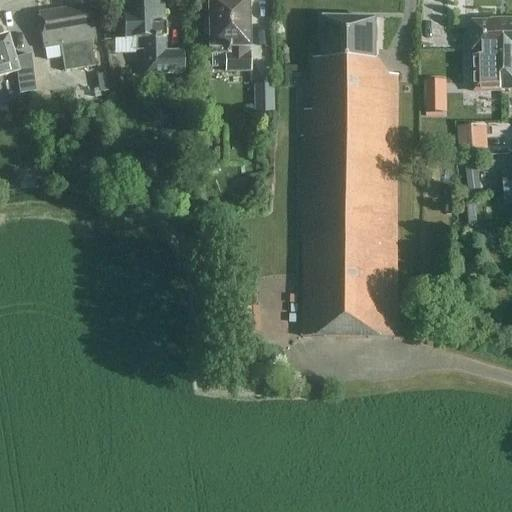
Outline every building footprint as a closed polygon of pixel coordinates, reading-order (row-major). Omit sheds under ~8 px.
[(226,73),(250,72),(250,55),(248,55),(246,0),(226,0),(223,0),(208,0),(209,14),(210,14),(211,56),(226,56),(226,73)] [(145,76),(183,75),(183,53),(165,53),(164,40),(165,40),(165,27),(163,27),(163,2),(145,3),(145,1),(129,2),(129,13),(130,13),(130,18),(124,19),(125,41),(136,40),(136,52),(144,52),(145,76)] [(65,73),(96,68),(90,33),(95,32),(91,6),(38,15),(43,42),(59,39),(61,48),(63,58),(65,73)] [(397,339),(398,76),(389,76),(378,61),(376,61),(377,21),(325,20),(324,60),(314,60),(314,111),(304,111),(304,137),(302,137),(301,239),(303,239),(302,338),(397,339)] [(485,52),(485,58),(478,58),(478,92),(485,92),(501,91),(501,40),(501,36),(501,22),(493,22),(493,23),(473,24),(474,52),(485,52)] [(511,22),(501,22),(501,36),(501,40),(501,91),(511,90),(511,22)] [(0,77),(17,73),(20,94),(36,93),(31,55),(15,60),(8,36),(0,38),(0,77)] [(61,48),(45,51),(46,60),(63,58),(61,48)] [(109,92),(106,75),(96,77),(99,94),(109,92)] [(184,80),(175,80),(176,95),(185,94),(184,80)] [(425,82),(425,114),(442,114),(441,82),(425,82)] [(274,83),(254,84),(255,114),(275,113),(274,83)] [(455,129),(455,153),(488,152),(488,128),(455,129)]
